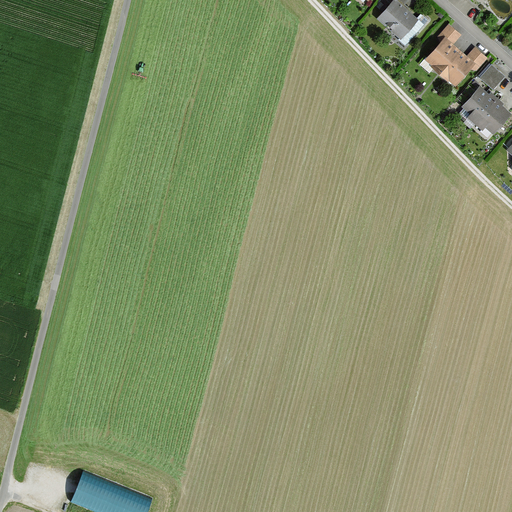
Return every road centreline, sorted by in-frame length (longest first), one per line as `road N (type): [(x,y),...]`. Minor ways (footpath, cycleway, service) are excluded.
road 1 (track): [(0,502),(128,0)]
road 2 (track): [(511,205),(312,0)]
